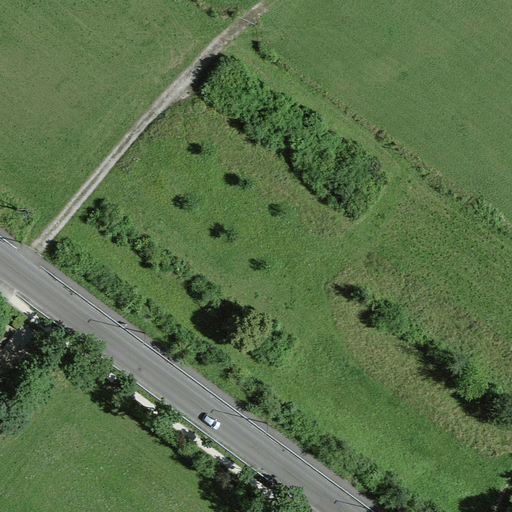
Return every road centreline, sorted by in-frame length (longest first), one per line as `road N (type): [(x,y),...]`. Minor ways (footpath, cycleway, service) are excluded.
road 1 (tertiary): [(0,256),(348,511)]
road 2 (track): [(274,0),(235,28),(122,142),(22,272)]
